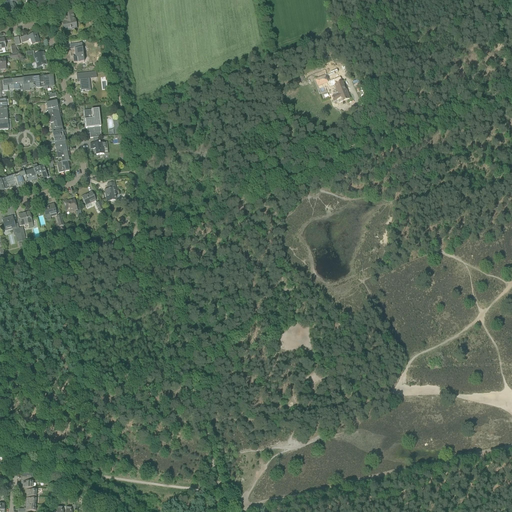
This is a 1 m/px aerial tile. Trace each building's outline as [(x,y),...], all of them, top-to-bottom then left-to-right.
[(17,14),(14,5),(5,8),(4,7),(3,6),(1,7),(0,8),(0,11),(1,16),(6,14),(7,17),(17,14)] [(74,20),(72,12),(64,13),(66,22),(62,23),(64,31),(76,28),(75,20),(74,20)] [(37,34),(27,37),(26,36),(20,38),(22,42),(30,40),(32,46),(39,43),(37,38),(38,38),(37,34)] [(73,59),(73,64),(84,63),(82,44),(69,45),(70,50),(74,49),(75,58),(73,59)] [(43,54),(34,57),(36,63),(36,70),(41,70),(41,67),(43,66),(44,66),(47,65),(45,60),(43,54)] [(332,74),(325,77),(328,83),(333,80),(334,81),(335,85),(339,94),(332,97),(334,101),(341,98),(342,102),(349,99),(346,90),(345,90),(342,82),(340,77),(337,71),(332,73),(332,74)] [(89,79),(97,78),(96,72),(76,74),(77,82),(79,82),(81,92),(91,91),(89,79)] [(53,76),(43,77),(44,89),(48,89),(48,87),(54,86),(53,76)] [(44,89),(43,77),(32,78),(33,89),(43,88),(44,89)] [(22,79),(23,90),(24,92),(30,91),(30,89),(33,89),(32,78),(22,79)] [(22,79),(12,80),(13,91),(23,90),(22,79)] [(13,91),(12,80),(2,81),(2,82),(0,82),(0,85),(1,88),(1,92),(13,91)] [(48,114),(60,111),(59,107),(57,108),(56,102),(46,104),(48,114)] [(84,116),(85,116),(86,122),(87,124),(85,124),(86,129),(87,129),(87,134),(89,134),(90,138),(101,137),(100,127),(101,127),(100,126),(99,121),(100,121),(100,119),(99,119),(98,116),(99,116),(99,109),(84,111),(84,116)] [(60,111),(48,114),(50,124),(60,122),(59,116),(61,115),(60,111)] [(60,122),(50,124),(52,134),(62,132),(62,131),(60,122)] [(54,141),(51,142),(52,144),(55,144),(54,144),(64,141),(63,136),(65,135),(64,131),(62,131),(62,132),(52,134),(54,141)] [(54,144),(55,144),(57,153),(68,151),(67,147),(66,147),(64,141),(54,144)] [(100,144),(99,142),(90,143),(91,149),(95,149),(96,155),(104,155),(103,149),(107,148),(106,143),(100,144)] [(57,153),(59,163),(69,161),(67,155),(69,155),(68,151),(57,153)] [(59,163),(56,164),(59,174),(69,172),(68,166),(69,165),(69,161),(59,163)] [(32,167),(33,170),(34,170),(37,180),(43,178),(43,180),(47,178),(44,167),(37,169),(36,165),(32,167)] [(22,174),(15,176),(18,188),(21,187),(21,185),(27,183),(23,170),(21,171),(22,174)] [(26,170),(23,170),(27,183),(31,182),(32,183),(34,182),(35,183),(37,182),(37,180),(34,170),(33,170),(26,172),(26,170)] [(4,177),(5,180),(5,179),(8,189),(14,187),(14,189),(18,188),(15,176),(7,179),(6,176),(4,177)] [(0,193),(3,193),(2,191),(8,189),(5,179),(5,180),(0,181),(0,193)] [(108,190),(105,190),(107,202),(117,200),(115,192),(116,192),(114,183),(107,184),(108,190)] [(88,194),(81,197),(86,206),(95,201),(92,193),(89,195),(88,194)] [(80,210),(77,211),(75,204),(74,204),(73,200),(63,203),(65,211),(69,210),(70,212),(75,210),(78,219),(82,218),(80,210)] [(49,207),(43,209),(46,218),(50,217),(53,216),(56,215),(53,205),(49,206),(49,207)] [(29,213),(18,216),(20,221),(18,221),(19,227),(32,223),(29,213)] [(8,218),(2,220),(4,228),(5,231),(9,230),(12,229),(15,228),(16,228),(15,225),(13,220),(13,219),(13,217),(9,218),(8,218)] [(32,488),(32,489),(33,482),(28,482),(28,474),(21,474),(20,484),(23,484),(23,488),(32,488)] [(23,488),(19,488),(19,491),(24,492),(24,493),(26,493),(26,496),(26,497),(31,497),(36,497),(36,491),(32,490),(32,489),(32,488),(23,488)] [(26,497),(26,496),(18,496),(18,500),(24,500),(24,501),(26,501),(26,505),(35,505),(36,497),(31,497),(26,497)]
